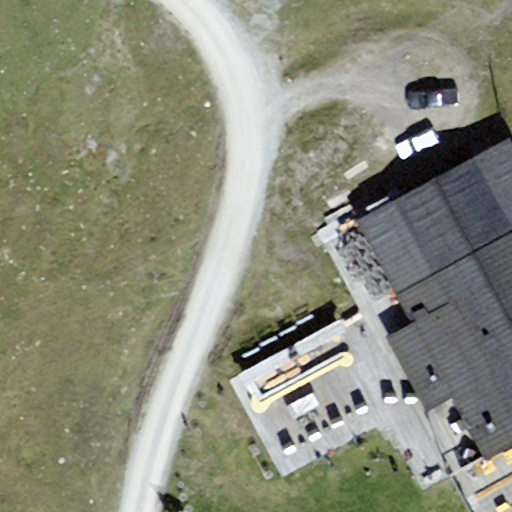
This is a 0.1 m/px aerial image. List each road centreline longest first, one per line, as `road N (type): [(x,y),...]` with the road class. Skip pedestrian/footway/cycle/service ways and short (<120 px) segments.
road 1 (track): [(251,111),(242,215),(161,421),(144,511)]
road 2 (track): [(181,0),(232,61),(251,111)]
